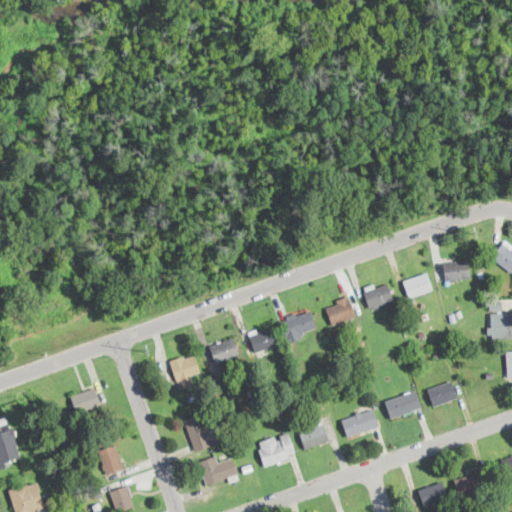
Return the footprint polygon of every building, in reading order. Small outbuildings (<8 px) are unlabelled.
[(511,272),(511,273),(493,257),(506,241),(511,245),(511,272)] [(471,278),(447,281),(445,263),(469,261),(471,278)] [(433,289),(410,297),(404,281),(427,273),(433,289)] [(394,301),(371,308),(366,292),(389,284),(394,301)] [(356,318),(333,325),(328,308),(339,305),(338,302),(350,298),(356,318)] [(499,310),(492,311),(491,302),(503,301),(503,310),(499,310)] [(311,311),(317,327),(301,333),(303,338),(289,342),(282,322),(287,320),(286,316),(297,312),(298,316),(311,311)] [(511,338),(495,339),(494,334),(489,334),(489,327),(492,327),(491,314),(511,312),(511,338)] [(458,321),(452,323),(450,315),(456,314),(458,321)] [(271,354),(259,358),(251,336),(273,328),(279,344),(269,348),(271,354)] [(346,339),(339,342),(334,333),(342,329),(346,339)] [(240,354),(217,363),(211,346),(234,337),(240,354)] [(192,375),(195,385),(184,389),(181,380),(178,381),(172,364),(196,356),(201,372),(192,375)] [(204,381),(199,384),(196,379),(202,376),(204,381)] [(459,398),(435,406),(429,389),(453,381),(459,398)] [(101,404),(78,412),(72,396),(96,388),(101,404)] [(416,410),(392,418),(387,402),(417,392),(423,408),(416,410)] [(362,432),(349,437),(343,421),(362,413),(374,409),(380,425),(362,432)] [(204,414),(208,425),(214,422),(221,441),(211,444),(212,446),(196,452),(196,450),(185,420),(204,414)] [(0,420),(7,418),(10,429),(14,428),(17,437),(15,438),(22,458),(10,461),(12,466),(2,469),(0,462),(0,420)] [(320,444),(307,449),(301,433),(315,428),(314,425),(323,422),(329,440),(320,444)] [(289,433),(296,452),(288,455),(290,458),(266,467),(260,450),(263,449),(261,442),(276,437),(278,441),(283,439),(282,436),(289,433)] [(124,469),(108,474),(100,450),(116,445),(124,469)] [(217,455),(219,462),(234,457),(240,474),(238,475),(240,479),(230,483),(228,477),(225,478),(225,480),(208,486),(199,461),(217,455)] [(85,464),(77,466),(75,460),(82,457),(85,464)] [(511,476),(509,478),(502,461),(511,457),(511,476)] [(255,462),(256,467),(253,469),(254,470),(245,473),(242,466),(252,463),(255,462)] [(465,496),(462,497),(456,481),(480,473),(485,489),(465,496)] [(249,488),(236,491),(234,485),(247,481),(249,488)] [(449,498),(425,506),(420,489),(444,481),(449,498)] [(37,483),(41,496),(44,507),(37,510),(37,511),(33,511),(16,511),(10,490),(28,485),(29,486),(37,483)] [(129,511),(117,511),(111,492),(128,486),(136,509),(129,511)]
